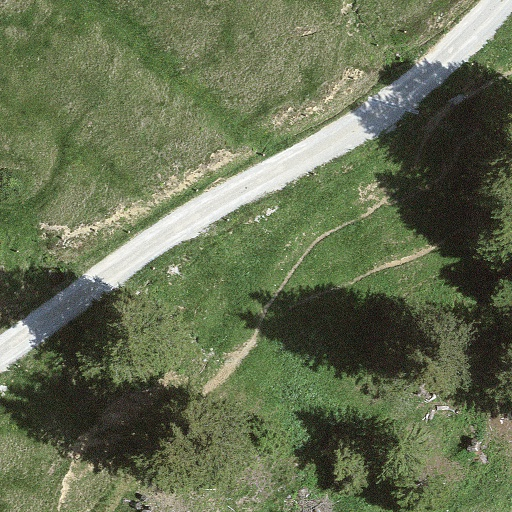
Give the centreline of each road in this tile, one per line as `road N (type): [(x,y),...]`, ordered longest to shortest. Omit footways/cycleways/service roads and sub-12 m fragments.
road 1 (track): [(0,364),(257,180),(432,69),(493,0)]
road 2 (track): [(119,511),(432,69)]
